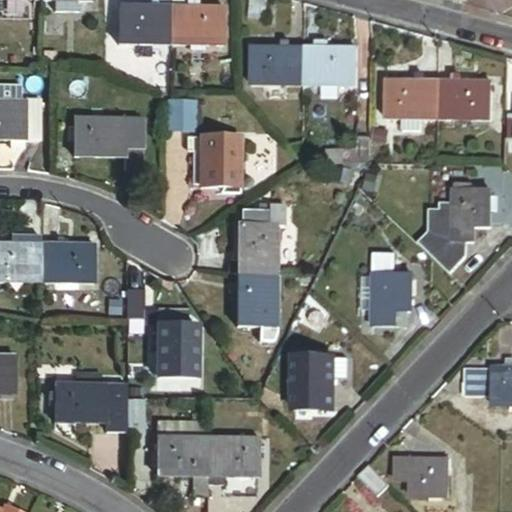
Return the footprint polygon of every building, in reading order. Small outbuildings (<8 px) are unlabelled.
[(273,26),(274,0),(256,0),(254,26),(273,26)] [(77,5),(56,4),(56,15),(76,16),(77,5)] [(173,49),(175,10),(123,10),(123,48),(173,49)] [(189,10),(175,10),(173,49),(226,50),(227,11),(189,10)] [(308,91),(309,53),(257,52),(257,90),(308,91)] [(361,53),(309,53),(308,91),(359,92),(361,53)] [(441,125),(442,87),(428,87),(420,87),(391,86),(390,124),(406,124),(424,125),(441,125)] [(494,88),(442,87),(441,125),(493,126),(494,88)] [(25,90),(0,90),(0,104),(25,104),(25,90)] [(196,134),(196,103),(168,103),(168,133),(196,134)] [(0,142),(12,143),(24,143),(25,143),(25,104),(0,104),(0,142)] [(40,104),(25,104),(25,143),(40,143),(40,104)] [(143,121),(74,120),(74,159),(124,160),(124,173),(142,173),(143,121)] [(424,125),(406,124),(405,133),(423,133),(424,125)] [(192,153),(203,153),(203,139),(192,139),(192,153)] [(203,139),(203,153),(202,189),(225,189),(240,189),(241,140),(203,139)] [(372,168),(373,143),(359,142),(358,155),(344,155),(343,167),(372,168)] [(473,186),(455,186),(455,195),(473,196),(473,186)] [(492,212),(492,196),(473,196),(455,195),(455,206),(453,248),(468,248),(477,248),(477,233),(491,234),(492,212)] [(500,197),(492,196),(492,212),(499,212),(500,197)] [(453,248),(455,206),(441,206),(441,212),(429,212),(429,235),(418,246),(451,277),(468,260),(468,248),(453,248)] [(245,217),(245,230),(272,230),(272,210),(264,210),(264,217),(245,217)] [(241,266),(241,279),(279,280),(280,230),(272,230),(245,230),(241,229),(241,266)] [(0,285),(42,287),(43,248),(0,247),(0,285)] [(93,249),(43,248),(42,287),(92,287),(93,249)] [(376,278),(396,279),(396,257),(374,256),(373,280),(363,280),(362,313),(375,313),(376,278)] [(241,279),(241,266),(235,264),(232,278),(241,279)] [(396,279),(376,278),(375,313),(375,331),(399,331),(399,316),(408,316),(413,316),(414,279),(396,279)] [(279,280),(241,279),(240,330),(263,330),(279,330),(279,280)] [(146,293),(129,293),(129,321),(146,321),(146,293)] [(158,316),(158,331),(188,331),(188,325),(182,316),(158,316)] [(408,316),(399,316),(399,331),(408,331),(408,316)] [(279,330),(263,330),(263,344),(277,344),(279,336),(279,330)] [(188,331),(158,331),(159,382),(198,381),(197,331),(188,331)] [(16,361),(0,360),(0,399),(17,399),(16,361)] [(334,363),(296,363),(296,414),(321,414),(321,400),(334,400),(334,381),(334,363)] [(349,363),(334,363),(334,381),(349,381),(349,363)] [(496,374),(496,403),(496,412),(511,411),(511,372),(496,372),(496,374)] [(468,403),(496,403),(496,374),(468,374),(468,403)] [(102,375),(76,375),(76,389),(102,389),(102,375)] [(76,389),(56,389),(56,398),(56,405),(56,427),(107,428),(107,389),(102,389),(76,389)] [(129,437),(129,389),(107,389),(107,428),(107,437),(129,437)] [(205,424),(159,425),(159,443),(205,442),(205,424)] [(259,441),(210,442),(210,481),(226,481),(259,481),(259,441)] [(210,481),(210,442),(205,442),(159,443),(160,482),(195,482),(210,481)] [(452,463),(400,462),(400,484),(415,485),(415,500),(452,501),(452,463)] [(394,489),(374,469),(362,480),(383,501),(394,489)] [(210,481),(195,482),(195,501),(210,501),(210,489),(210,481)]
